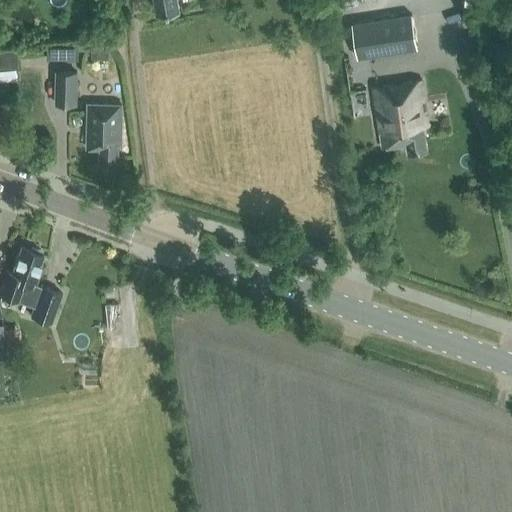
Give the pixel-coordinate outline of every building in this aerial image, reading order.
[(153,0),(154,5),(156,5),(157,16),(179,13),(177,0),(153,0)] [(418,49),(412,15),(353,25),(358,59),(418,49)] [(92,58),(108,58),(109,38),(93,38),(92,58)] [(48,43),(48,57),(78,57),(78,41),(48,43)] [(78,105),(79,71),(56,71),(55,104),(78,105)] [(422,80),(399,83),(371,87),(378,131),(377,132),(380,147),(406,144),(407,152),(426,149),(423,125),(429,125),(422,80)] [(121,143),(122,103),(88,102),(87,148),(101,148),(101,162),(118,163),(118,142),(121,143)] [(43,254),(20,246),(10,274),(7,273),(1,298),(35,311),(33,321),(52,328),(63,298),(38,289),(46,273),(37,267),(43,254)] [(180,308),(182,301),(173,299),(171,306),(180,308)] [(119,304),(106,304),(108,327),(114,327),(119,304)] [(21,339),(9,338),(7,350),(19,351),(21,339)]
